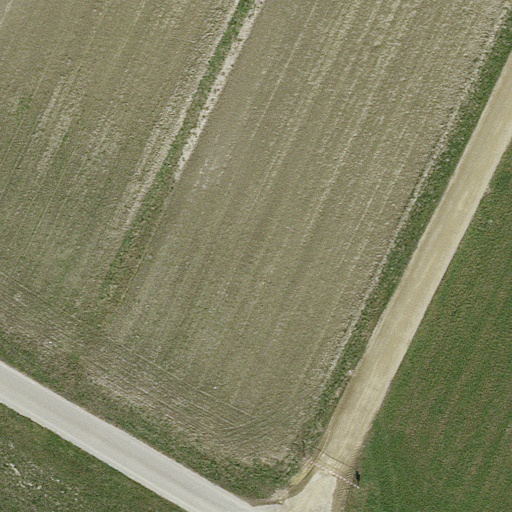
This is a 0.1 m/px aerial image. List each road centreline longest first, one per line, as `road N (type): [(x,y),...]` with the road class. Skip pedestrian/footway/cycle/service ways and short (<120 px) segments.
road 1 (track): [(316,511),(511,106)]
road 2 (unclassified): [(0,383),(220,511)]
